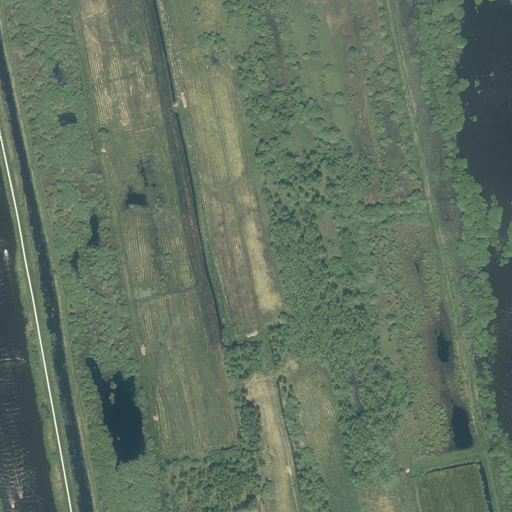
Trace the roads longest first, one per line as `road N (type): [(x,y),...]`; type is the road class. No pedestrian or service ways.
road 1 (track): [(301,511),(265,342),(232,337),(211,272),(157,0)]
road 2 (track): [(174,511),(71,0)]
